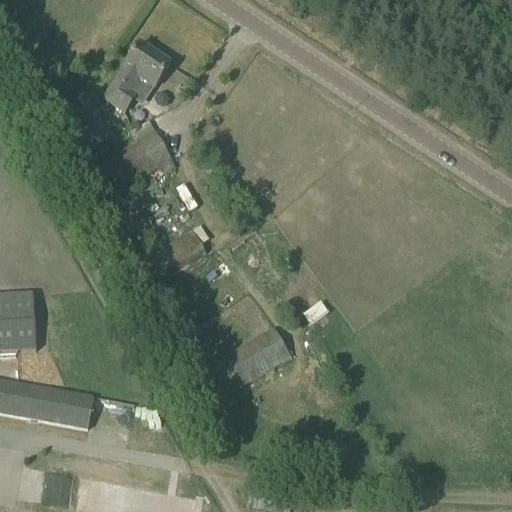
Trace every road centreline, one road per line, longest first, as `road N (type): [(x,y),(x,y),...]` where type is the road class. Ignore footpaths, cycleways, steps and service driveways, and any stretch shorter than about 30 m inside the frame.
road 1 (track): [(193,462),(0,116)]
road 2 (tertiary): [(511,200),(210,0)]
road 3 (track): [(193,462),(330,490),(511,493)]
road 4 (unclassified): [(193,462),(0,439)]
